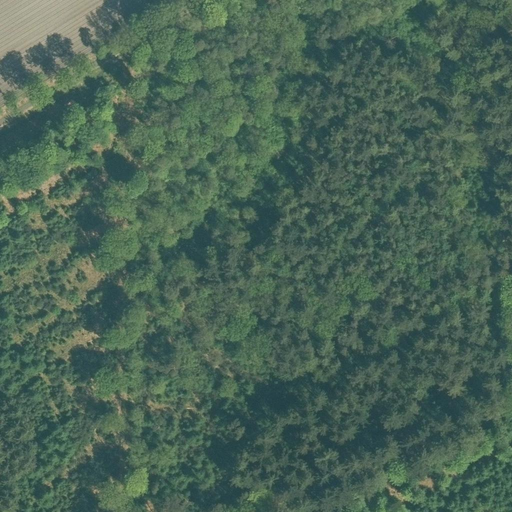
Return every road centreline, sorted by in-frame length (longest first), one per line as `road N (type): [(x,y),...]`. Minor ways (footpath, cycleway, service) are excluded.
road 1 (track): [(121,511),(127,45)]
road 2 (track): [(261,511),(511,407)]
road 3 (track): [(0,127),(209,0)]
